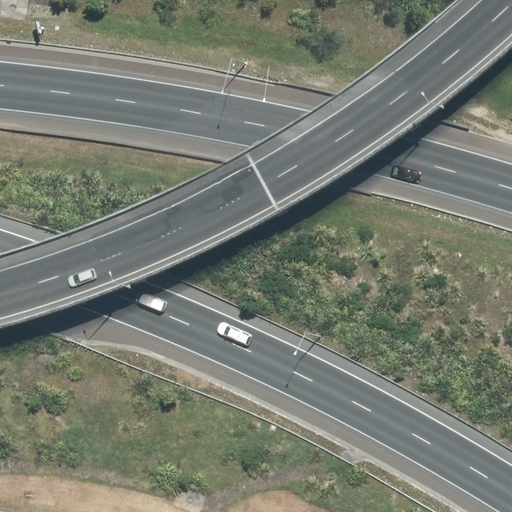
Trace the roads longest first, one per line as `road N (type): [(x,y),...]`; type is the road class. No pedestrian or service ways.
road 1 (motorway): [(511,23),(371,132),(292,180),(216,221),(0,300)]
road 2 (motorway): [(511,493),(247,351),(0,252)]
road 3 (motorway): [(0,88),(166,109),(511,191)]
